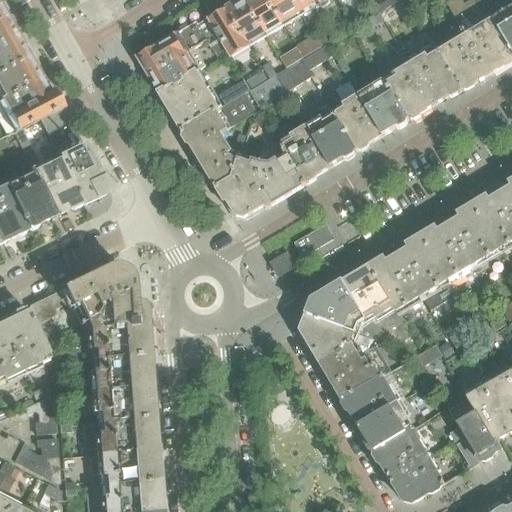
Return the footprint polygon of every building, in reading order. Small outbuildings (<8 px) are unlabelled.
[(284,28),(274,11),(272,12),(266,3),(267,0),(266,0),(245,0),(244,1),(250,10),(249,13),(254,23),(257,21),(267,38),(284,28)] [(301,17),(291,1),(289,2),(287,0),(266,0),(267,0),(266,3),(272,12),(274,11),(284,28),(301,17)] [(319,7),(314,0),(287,0),(289,2),(291,1),(301,17),(319,7)] [(330,0),(314,0),(319,7),(321,11),(331,5),(328,1),(330,0)] [(400,0),(385,0),(391,9),(402,3),(400,0)] [(511,63),(511,54),(484,8),(483,9),(478,0),(474,0),(464,6),(460,0),(442,0),(466,39),(439,55),(463,94),(511,63)] [(511,0),(497,0),(484,8),(511,54),(511,0)] [(267,38),(257,21),(254,23),(249,13),(250,10),(244,1),(243,2),(240,1),(234,4),(234,7),(226,11),(232,21),(231,24),(237,34),(239,32),(248,49),(267,38)] [(381,7),(370,13),(374,19),(379,16),(380,16),(385,13),(381,7)] [(248,49),(239,32),(237,34),(231,24),(232,21),(226,11),(225,12),(222,11),(217,15),(216,17),(198,28),(196,25),(188,29),(199,47),(206,43),(210,50),(211,49),(218,61),(225,57),(223,54),(226,52),(231,59),(248,49)] [(30,54),(26,48),(22,47),(12,29),(14,26),(10,19),(6,19),(5,17),(0,20),(0,74),(29,59),(28,58),(30,54)] [(184,56),(188,54),(200,72),(205,69),(194,50),(199,47),(188,29),(137,60),(149,79),(157,73),(161,74),(167,69),(168,66),(184,56)] [(332,43),(327,35),(317,41),(322,49),(332,43)] [(321,50),(314,38),(297,49),(304,60),(321,50)] [(463,94),(439,55),(429,61),(427,58),(411,67),(407,61),(415,56),(407,42),(398,47),(404,56),(378,72),(387,87),(409,123),(411,122),(414,123),(420,119),(421,116),(435,107),(449,99),(450,101),(463,94)] [(179,84),(195,74),(184,56),(168,66),(167,69),(161,74),(157,73),(149,79),(159,97),(168,91),(172,92),(178,87),(179,84)] [(355,80),(341,57),(335,60),(349,83),(355,92),(359,89),(353,81),(355,80)] [(61,110),(52,94),(49,96),(35,71),(37,68),(33,61),(30,61),(29,59),(0,74),(0,98),(6,110),(3,112),(15,134),(19,131),(61,110)] [(311,80),(300,63),(275,79),(285,96),(311,80)] [(273,80),(268,70),(262,73),(268,83),(273,80)] [(218,112),(195,74),(179,84),(178,87),(172,92),(168,91),(159,97),(182,134),(218,112)] [(285,96),(275,79),(273,80),(268,83),(250,94),(260,111),(285,96)] [(406,128),(407,124),(409,123),(387,87),(376,93),(374,90),(344,108),(335,93),(323,101),(356,155),(358,154),(362,154),(368,151),(369,147),(396,131),(400,131),(406,128)] [(238,99),(233,91),(223,97),(228,105),(238,99)] [(226,132),(242,123),(242,124),(257,114),(245,96),(218,112),(182,134),(216,191),(230,183),(239,160),(234,158),(221,136),(227,133),(226,132)] [(354,159),(355,156),(356,155),(323,101),(297,117),(305,131),(291,140),(293,144),(283,150),(305,188),(315,182),(316,179),(344,162),(347,163),(354,159)] [(45,133),(67,122),(61,110),(19,131),(20,133),(40,124),(45,133)] [(106,190),(72,130),(67,122),(45,133),(46,135),(51,144),(57,155),(83,207),(104,197),(106,190)] [(242,148),(245,139),(240,137),(236,145),(242,148)] [(31,149),(26,139),(18,143),(22,154),(31,149)] [(83,207),(57,155),(51,144),(38,151),(47,168),(34,175),(7,188),(27,232),(28,231),(31,233),(37,230),(38,227),(55,218),(70,211),(73,212),(83,207)] [(265,212),(305,188),(283,150),(260,163),(260,167),(239,160),(230,183),(216,191),(225,206),(225,205),(234,219),(236,218),(236,219),(237,219),(238,220),(242,222),(244,221),(245,221),(246,223),(260,214),(259,213),(260,212),(263,210),(265,212)] [(38,164),(31,151),(23,155),(24,157),(29,167),(29,168),(38,164)] [(24,157),(17,160),(22,170),(29,167),(24,157)] [(499,254),(511,246),(511,185),(511,186),(511,187),(511,190),(488,205),(486,201),(473,209),(499,254)] [(27,232),(7,188),(0,191),(0,244),(15,238),(18,239),(24,236),(25,233),(27,232)] [(447,285),(499,254),(473,209),(459,217),(462,221),(437,236),(434,232),(421,240),(447,285)] [(302,260),(334,241),(326,227),(294,246),(302,260)] [(395,316),(447,285),(421,240),(408,248),(410,252),(385,267),(383,263),(369,271),(395,316)] [(278,276),(279,278),(294,268),(287,256),(272,266),(273,268),(277,276),(278,276)] [(30,309),(48,347),(58,343),(48,322),(57,317),(53,311),(69,303),(82,330),(87,330),(90,330),(145,325),(144,315),(143,311),(140,309),(137,307),(135,307),(134,308),(132,287),(132,285),(130,280),(127,275),(123,272),(118,270),(112,270),(107,271),(30,309)] [(395,316),(369,271),(313,305),(312,306),(308,308),(304,318),(352,337),(356,328),(364,323),(379,345),(378,346),(383,354),(396,346),(397,348),(410,339),(395,316)] [(511,323),(511,304),(501,311),(509,325),(511,323)] [(48,358),(26,312),(0,324),(0,381),(2,380),(4,384),(41,366),(39,362),(48,358)] [(349,346),(352,337),(304,318),(300,328),(302,332),(302,334),(343,403),(381,381),(379,378),(378,379),(372,369),(368,371),(364,364),(361,365),(349,346)] [(507,327),(501,318),(490,326),(496,334),(507,327)] [(147,359),(145,325),(90,330),(87,330),(64,340),(66,365),(95,363),(147,359)] [(511,350),(510,347),(503,351),(511,367),(511,366),(511,350)] [(422,357),(417,360),(423,370),(442,358),(436,348),(422,357)] [(417,349),(408,354),(412,362),(417,360),(422,357),(417,349)] [(152,422),(147,359),(95,363),(95,370),(93,371),(94,394),(96,415),(99,415),(99,426),(152,422)] [(511,373),(494,384),(511,413),(511,373)] [(469,391),(463,380),(457,384),(464,395),(469,391)] [(407,425),(381,381),(343,403),(375,456),(412,433),(407,425)] [(511,435),(511,413),(494,384),(467,400),(468,401),(448,413),(455,425),(459,431),(463,438),(479,465),(480,466),(500,454),(495,445),(510,435),(511,435)] [(439,396),(433,386),(422,392),(429,402),(439,396)] [(44,398),(40,391),(31,395),(35,402),(44,398)] [(54,407),(53,397),(52,398),(43,402),(44,408),(54,407)] [(33,407),(30,401),(19,407),(21,412),(22,412),(33,407)] [(44,413),(44,408),(43,402),(36,405),(33,407),(34,414),(37,416),(44,413)] [(34,414),(33,407),(22,412),(25,418),(34,414)] [(25,418),(22,412),(21,412),(17,414),(22,424),(27,422),(25,418)] [(22,424),(17,414),(11,417),(16,427),(21,425),(22,424)] [(16,427),(11,417),(7,419),(5,420),(10,430),(16,427)] [(10,430),(5,420),(0,422),(0,423),(3,429),(4,433),(10,430)] [(157,485),(152,422),(99,426),(100,435),(97,435),(99,458),(89,459),(91,490),(157,485)] [(463,438),(459,431),(450,437),(454,444),(455,443),(463,438)] [(445,487),(412,433),(375,456),(402,502),(415,505),(445,487)] [(8,449),(12,441),(6,438),(4,442),(2,446),(4,447),(8,449)] [(479,465),(463,438),(455,443),(472,469),(479,465)] [(14,452),(18,444),(12,441),(8,449),(9,449),(14,452)] [(47,448),(47,442),(35,443),(36,450),(40,450),(47,449),(47,448)] [(27,453),(29,449),(23,446),(19,455),(24,457),(24,458),(27,453)] [(0,457),(4,460),(9,449),(8,449),(4,447),(0,454),(0,457)] [(9,462),(13,453),(14,452),(9,449),(4,460),(9,462)] [(48,460),(48,454),(47,449),(40,450),(40,457),(48,461),(48,460)] [(36,464),(36,457),(27,453),(24,458),(29,460),(34,463),(36,464)] [(18,467),(24,457),(19,455),(13,464),(18,467)] [(23,470),(29,460),(24,458),(24,457),(18,467),(19,468),(23,470)] [(49,466),(48,461),(40,457),(36,457),(36,464),(39,465),(44,468),(49,471),(49,466)] [(28,472),(34,463),(29,460),(23,470),(28,472)] [(34,475),(39,465),(36,464),(34,463),(28,472),(34,475)] [(0,474),(4,476),(8,467),(4,465),(3,464),(3,465),(0,470),(0,474)] [(39,478),(44,468),(39,465),(34,475),(39,478)] [(10,477),(13,470),(8,467),(4,476),(9,478),(10,477)] [(50,478),(49,472),(49,471),(44,468),(39,478),(50,484),(50,478)] [(60,487),(59,477),(50,478),(50,484),(56,487),(60,487)] [(159,511),(157,485),(91,490),(84,491),(86,511),(159,511)] [(49,496),(52,489),(47,487),(43,495),(50,499),(50,497),(49,496)] [(52,489),(49,496),(50,497),(50,499),(53,501),(58,492),(52,489)] [(0,511),(19,511),(0,501),(0,511)]
